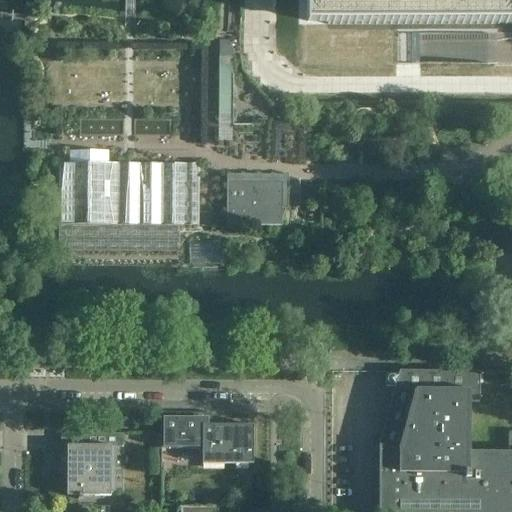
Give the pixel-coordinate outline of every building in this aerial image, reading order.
[(511,0),(305,0),(306,25),(511,25),(511,0)] [(232,141),(232,57),(219,57),(218,141),(232,141)] [(198,226),(199,165),(139,164),(59,164),(58,225),(60,225),(179,226),(198,226)] [(282,227),(282,201),(282,184),(226,183),(226,226),(282,227)] [(179,253),(179,233),(179,226),(60,225),(59,252),(179,253)] [(222,263),(222,238),(189,238),(189,263),(222,263)] [(511,511),(511,443),(508,443),(508,453),(468,453),(469,403),(479,403),(479,381),(481,381),(481,376),(479,376),(479,373),(399,372),(378,446),(378,511),(511,511)] [(253,465),(253,426),(197,426),(197,414),(182,414),(182,420),(161,420),(161,450),(202,450),(202,465),(253,465)] [(110,497),(111,448),(122,448),(122,435),(83,434),(82,447),(67,446),(66,497),(110,497)]
